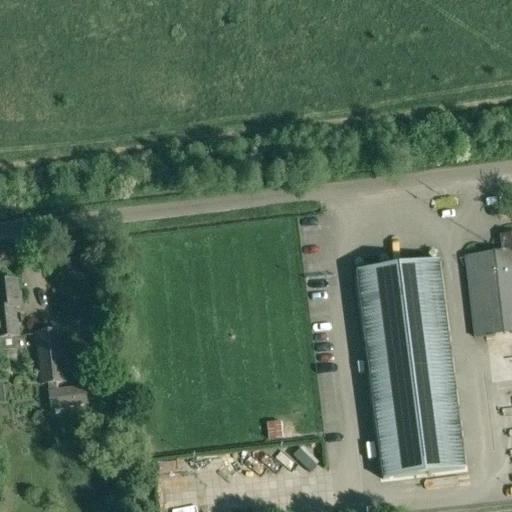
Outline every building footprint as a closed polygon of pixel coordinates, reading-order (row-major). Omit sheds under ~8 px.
[(511,236),(501,237),(503,253),(464,258),(474,338),(511,333),(511,236)] [(381,480),(463,469),(437,261),(355,271),(381,480)] [(20,346),(19,339),(18,326),(20,326),(19,314),(22,314),(20,295),(17,295),(15,283),(0,284),(0,341),(1,341),(2,351),(16,350),(20,346)] [(33,333),(39,387),(48,386),(48,391),(47,392),(49,411),(89,406),(86,387),(57,390),(56,385),(65,385),(59,331),(33,333)] [(267,424),(268,440),(282,439),(280,422),(267,424)]
